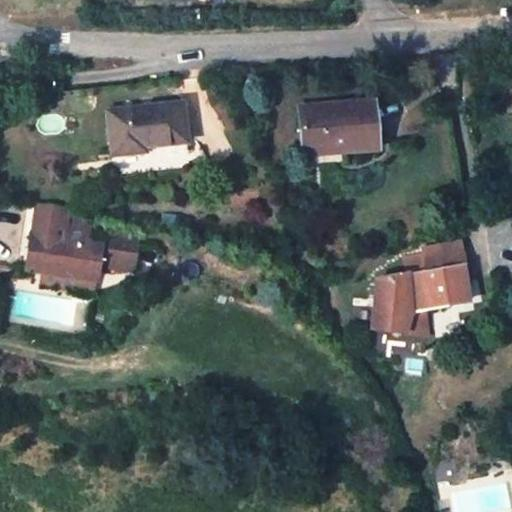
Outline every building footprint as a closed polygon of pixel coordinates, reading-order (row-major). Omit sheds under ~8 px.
[(460,62),(462,99),(491,98),(488,60),(460,62)] [(373,102),(298,108),(302,151),(341,147),(341,153),(377,150),(373,102)] [(181,103),(107,111),(112,157),(144,153),(144,148),(186,143),(181,103)] [(302,156),(341,153),(341,147),(302,151),(302,156)] [(64,208),(34,204),(25,270),(94,280),(97,262),(133,267),(137,237),(101,232),(99,244),(60,239),(64,208)] [(179,218),(161,215),(160,224),(178,227),(179,218)] [(511,224),(486,230),(495,271),(511,267),(511,224)] [(420,248),(422,263),(424,271),(404,274),(376,279),(370,328),(426,336),(422,311),(462,304),(459,285),(467,284),(457,242),(420,248)] [(403,267),(404,274),(424,271),(422,263),(403,267)]
